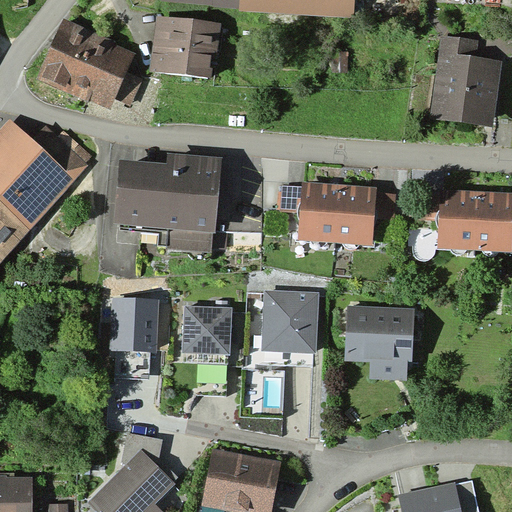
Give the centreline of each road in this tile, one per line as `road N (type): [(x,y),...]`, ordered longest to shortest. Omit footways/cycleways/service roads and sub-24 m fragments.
road 1 (residential): [(0,95),(54,118),(138,135),(511,160)]
road 2 (residential): [(511,450),(399,457),(328,484),(303,511)]
